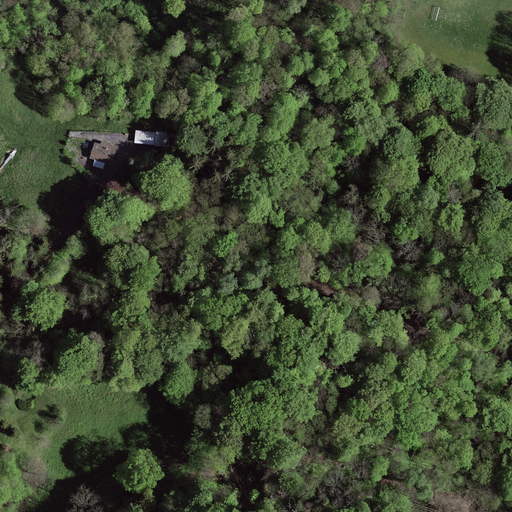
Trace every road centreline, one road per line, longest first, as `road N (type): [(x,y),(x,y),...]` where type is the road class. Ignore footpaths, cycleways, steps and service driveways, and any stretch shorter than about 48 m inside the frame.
road 1 (track): [(0,314),(52,325),(123,293),(210,299),(311,290),(466,343),(511,370)]
road 2 (track): [(84,134),(127,140),(132,154),(0,298)]
